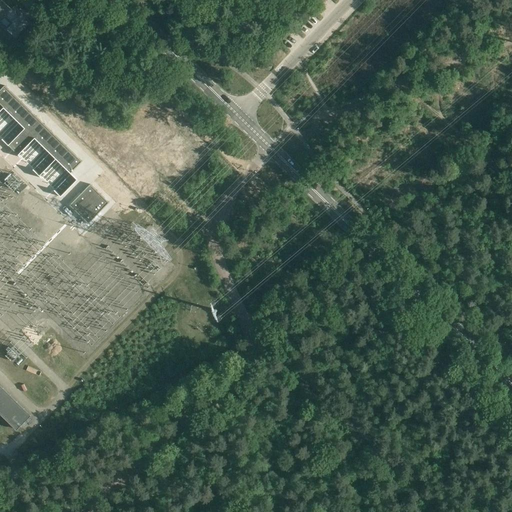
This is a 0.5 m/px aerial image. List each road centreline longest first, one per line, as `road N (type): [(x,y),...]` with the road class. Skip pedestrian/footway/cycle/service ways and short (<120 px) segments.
road 1 (unclassified): [(73,511),(195,419),(248,367),(252,349),(211,229),(216,211),(270,147)]
road 2 (primary): [(511,384),(270,147)]
road 3 (track): [(441,511),(277,356),(252,349)]
road 4 (track): [(511,43),(327,110)]
road 5 (primary): [(237,115),(117,0)]
road 6 (unclassified): [(237,115),(348,0)]
